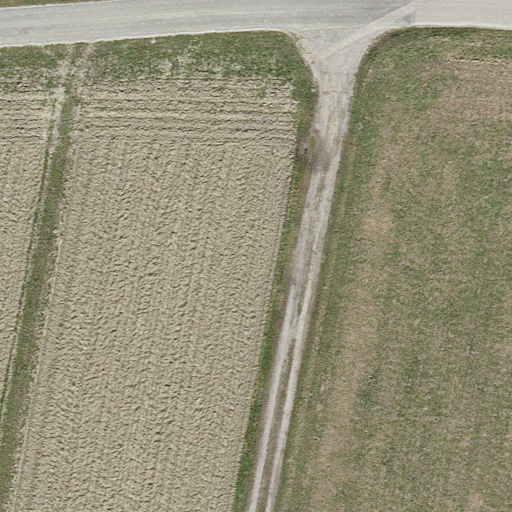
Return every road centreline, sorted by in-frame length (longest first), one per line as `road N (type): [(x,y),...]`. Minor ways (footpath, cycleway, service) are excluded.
road 1 (track): [(354,8),(271,511)]
road 2 (track): [(0,33),(354,8)]
road 3 (track): [(354,8),(511,26)]
